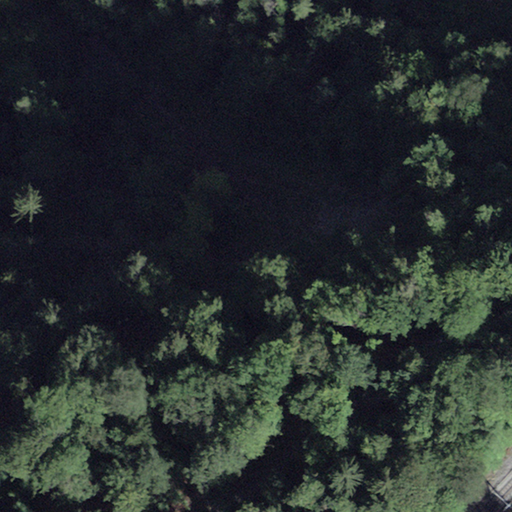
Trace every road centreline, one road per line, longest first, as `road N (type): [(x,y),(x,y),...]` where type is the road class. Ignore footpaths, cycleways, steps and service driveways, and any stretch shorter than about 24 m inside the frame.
road 1 (track): [(449,355),(388,380),(222,511)]
road 2 (track): [(359,511),(383,453),(446,382),(449,355)]
